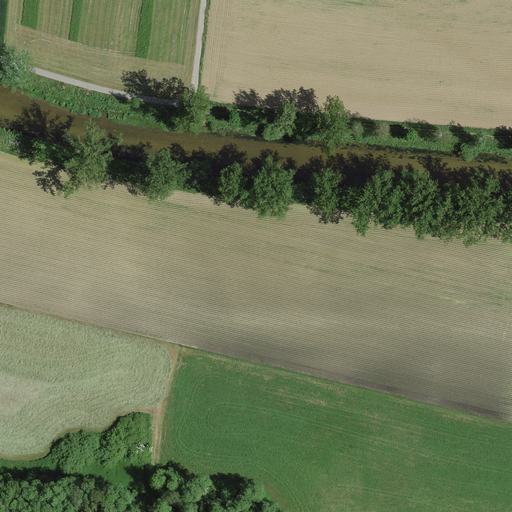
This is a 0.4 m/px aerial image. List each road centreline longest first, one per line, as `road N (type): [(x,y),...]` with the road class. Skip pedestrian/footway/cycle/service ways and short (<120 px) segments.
road 1 (track): [(0,143),(70,164),(511,216)]
road 2 (track): [(204,0),(194,100),(119,94),(0,57)]
